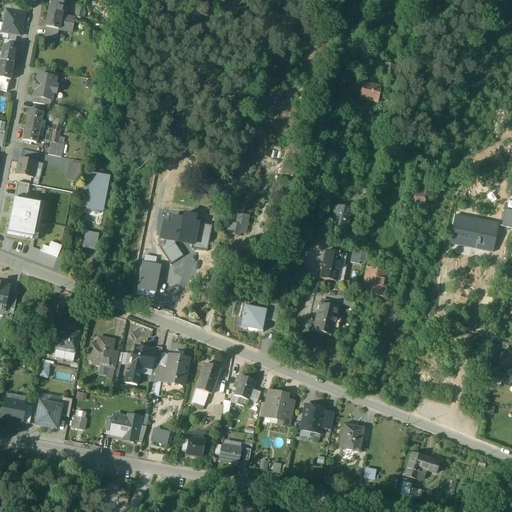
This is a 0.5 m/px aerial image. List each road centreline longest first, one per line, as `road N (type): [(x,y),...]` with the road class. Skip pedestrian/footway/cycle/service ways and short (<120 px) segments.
road 1 (residential): [(511,458),(0,258)]
road 2 (residential): [(422,511),(0,436)]
